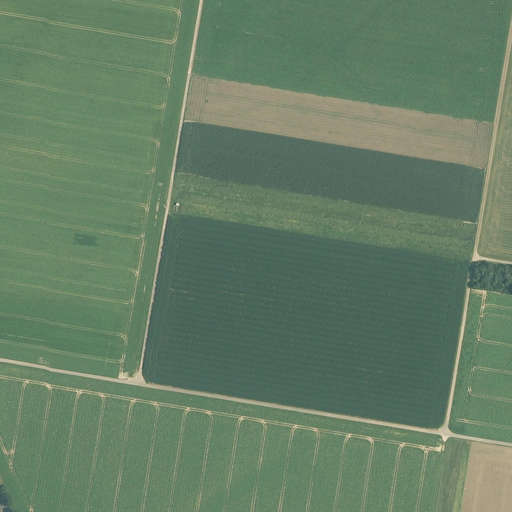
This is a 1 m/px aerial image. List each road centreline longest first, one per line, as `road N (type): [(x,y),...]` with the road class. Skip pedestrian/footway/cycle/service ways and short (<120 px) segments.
road 1 (track): [(511,446),(0,362)]
road 2 (track): [(139,386),(202,0)]
road 3 (track): [(475,256),(511,31)]
road 4 (track): [(446,435),(475,256)]
